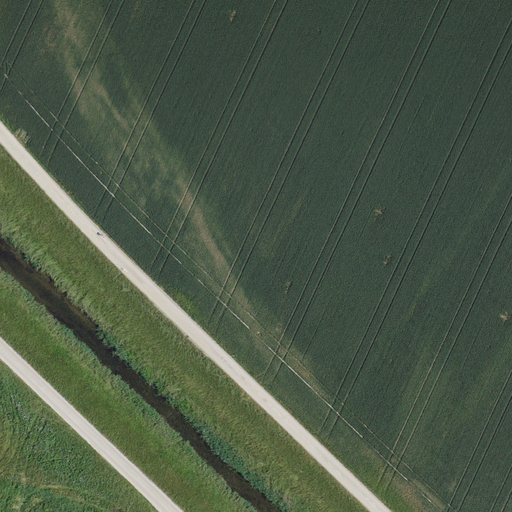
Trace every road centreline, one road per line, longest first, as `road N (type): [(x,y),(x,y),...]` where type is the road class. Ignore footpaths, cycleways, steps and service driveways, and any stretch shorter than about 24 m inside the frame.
road 1 (track): [(380,511),(0,133)]
road 2 (track): [(0,349),(169,511)]
